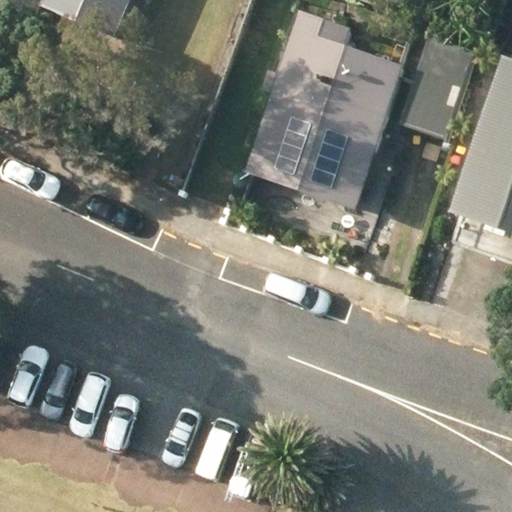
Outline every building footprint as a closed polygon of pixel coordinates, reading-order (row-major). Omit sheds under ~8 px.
[(0,0),(0,51),(19,0),(0,0)] [(51,0),(46,14),(128,48),(147,0),(51,0)] [(314,29),(260,185),(367,222),(416,82),(360,62),(367,47),(314,29)] [(443,49),(413,134),(458,150),(488,64),(443,49)] [(511,131),(478,234),(511,245),(511,131)]
